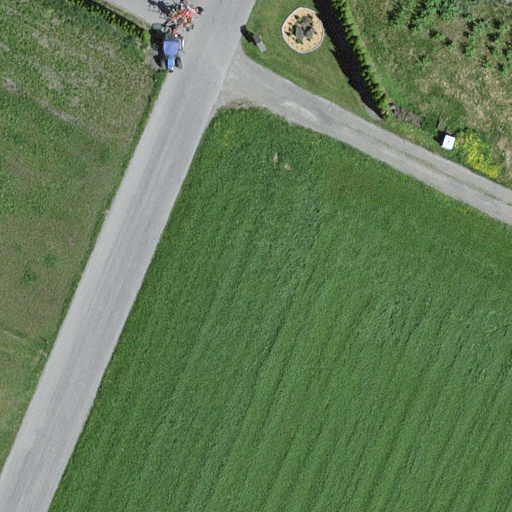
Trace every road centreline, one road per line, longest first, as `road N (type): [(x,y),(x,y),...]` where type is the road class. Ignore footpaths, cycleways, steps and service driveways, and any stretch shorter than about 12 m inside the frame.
road 1 (residential): [(18,511),(233,0)]
road 2 (track): [(511,206),(209,54)]
